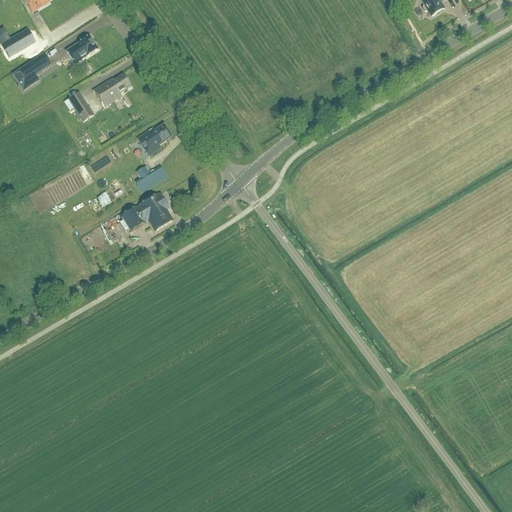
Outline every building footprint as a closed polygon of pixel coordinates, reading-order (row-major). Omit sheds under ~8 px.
[(47,2),(50,0),(30,0),(37,11),(49,4),(47,2)] [(440,4),(447,0),(419,0),(424,7),(423,9),(425,13),(427,13),(430,19),(444,11),(440,4)] [(74,67),(98,51),(89,38),(66,53),(74,67)] [(121,96),(131,90),(122,77),(108,86),(106,84),(92,93),(104,111),(122,98),(121,96)] [(79,96),(68,103),(73,110),(83,125),(94,118),(79,96)] [(171,138),(164,127),(154,133),(153,131),(138,141),(148,157),(160,150),(158,147),(171,138)] [(136,186),(142,194),(158,185),(152,176),(136,186)] [(135,210),(122,218),(131,233),(148,223),(155,234),(173,223),(166,212),(168,211),(160,197),(158,198),(157,197),(139,208),(140,209),(136,211),(135,210)] [(123,238),(127,241),(132,235),(127,232),(123,238)]
